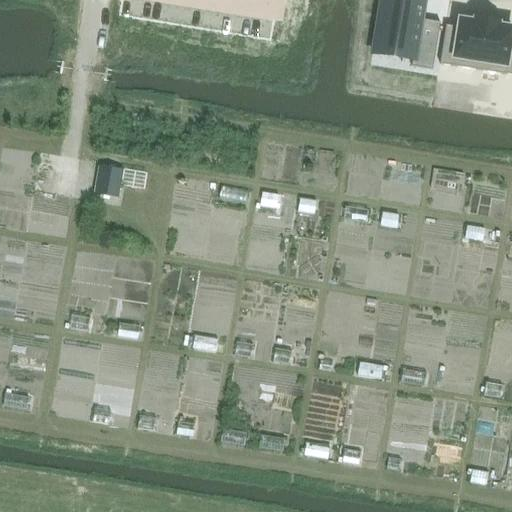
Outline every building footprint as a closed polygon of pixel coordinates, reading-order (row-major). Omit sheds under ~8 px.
[(396,0),(391,0),(383,47),(414,51),(412,63),(411,68),(432,71),(440,23),(424,21),(420,20),(423,4),(396,0)] [(446,27),(440,65),(479,72),(487,23),(474,21),(473,24),(460,21),(459,29),(446,27)] [(487,23),(479,72),(505,76),(505,75),(511,76),(511,37),(511,38),(511,32),(511,29),(499,28),(499,25),(487,23)] [(97,168),(93,195),(116,199),(121,172),(97,168)] [(212,178),(213,171),(189,168),(188,176),(212,178)] [(270,193),(286,194),(287,180),(270,179),(270,193)] [(373,211),(374,194),(354,194),(354,211),(373,211)] [(407,216),(409,202),(392,198),(389,213),(407,216)] [(129,311),(126,326),(147,330),(150,314),(129,311)] [(282,349),(301,352),(304,339),(284,336),(282,349)] [(368,349),(368,366),(393,367),(394,350),(368,349)] [(412,357),(409,368),(433,376),(436,364),(412,357)] [(323,370),(322,392),(346,393),(347,371),(323,370)] [(102,400),(100,410),(117,413),(119,403),(102,400)] [(164,420),(164,409),(146,408),(146,419),(164,420)] [(187,408),(186,420),(200,422),(201,410),(187,408)] [(229,429),(253,430),(254,419),(230,418),(229,429)] [(269,421),(269,437),(291,438),(292,422),(269,421)] [(316,430),(314,441),(338,446),(340,435),(316,430)]
